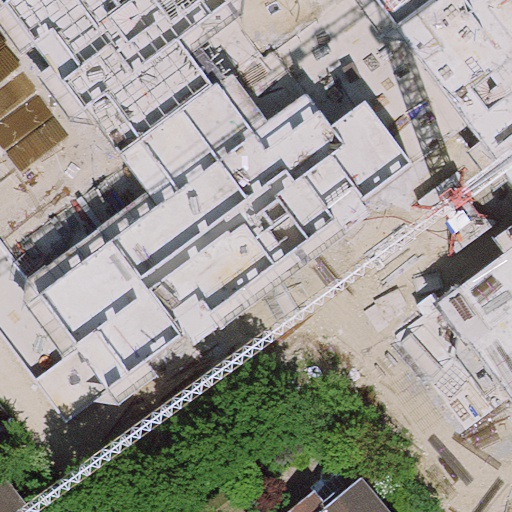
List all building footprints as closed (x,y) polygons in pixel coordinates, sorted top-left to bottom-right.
[(343,132),(238,0),(3,0),(162,206),(30,301),(112,414),(426,173),(368,107),(343,132)] [(511,0),(376,0),(511,173),(511,0)] [(511,263),(448,309),(511,398),(511,263)] [(0,511),(20,511),(0,486),(0,511)] [(304,511),(377,511),(361,490),(333,511),(329,511),(319,500),(304,511)]
